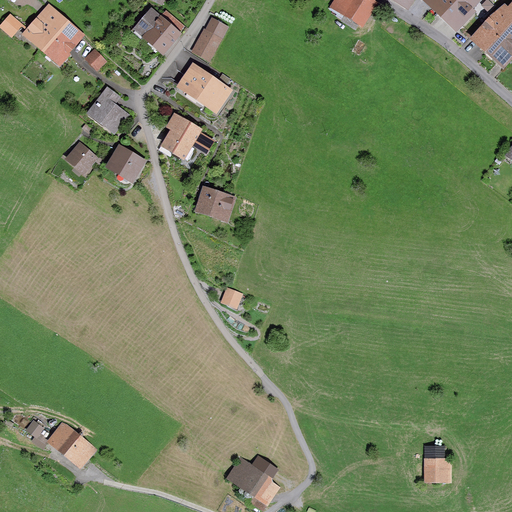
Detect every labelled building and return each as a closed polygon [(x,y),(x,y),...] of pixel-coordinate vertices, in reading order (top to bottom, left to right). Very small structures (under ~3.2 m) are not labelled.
[(336,0),(332,7),(359,25),(373,2),(369,0),(336,0)] [(429,0),(442,12),(453,0),(429,0)] [(453,0),(442,12),(458,27),(467,18),(464,16),(479,0),(453,0)] [(495,13),(474,37),(489,50),(511,25),(511,10),(511,11),(505,6),(495,13)] [(69,23),(51,7),(28,33),(42,46),(56,30),(60,33),(69,23)] [(150,10),(134,28),(162,52),(183,27),(166,12),(160,18),(150,10)] [(10,19),(4,26),(12,33),(18,25),(10,19)] [(205,33),(195,51),(209,59),(226,28),(213,22),(207,34),(205,33)] [(81,34),(69,23),(60,33),(56,30),(42,46),(62,63),(70,54),(66,50),(81,34)] [(511,25),(489,50),(505,65),(511,58),(511,25)] [(95,53),(89,59),(97,67),(103,62),(95,53)] [(193,68),(181,85),(217,109),(228,92),(193,68)] [(109,89),(91,112),(108,124),(105,127),(112,133),(126,116),(112,106),(119,97),(109,89)] [(178,113),(169,127),(171,129),(163,143),(189,159),(196,148),(206,153),(213,142),(182,123),(185,117),(178,113)] [(80,146),(69,159),(83,172),(95,158),(80,146)] [(121,151),(111,167),(131,178),(140,163),(121,151)] [(206,192),(201,209),(226,217),(231,201),(206,192)] [(228,291),(225,300),(236,305),(240,295),(228,291)] [(34,423),(29,430),(37,436),(42,429),(34,423)] [(65,423),(51,440),(79,464),(94,447),(65,423)] [(426,446),(426,458),(446,457),(446,446),(426,446)] [(442,461),(425,461),(425,482),(450,482),(450,459),(442,459),(442,461)] [(241,460),(230,478),(253,493),(249,500),(263,509),(267,502),(269,503),(279,487),(250,469),(252,467),(241,460)]
